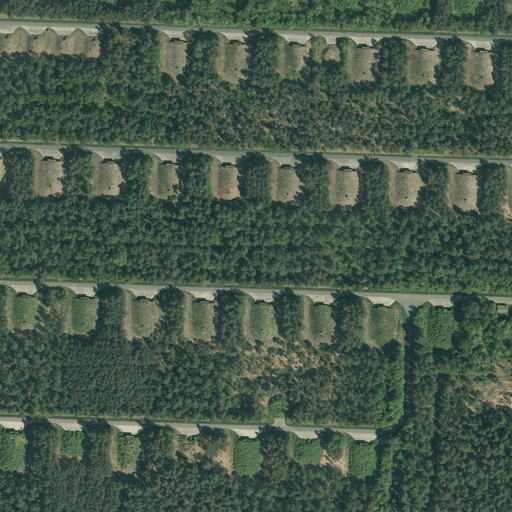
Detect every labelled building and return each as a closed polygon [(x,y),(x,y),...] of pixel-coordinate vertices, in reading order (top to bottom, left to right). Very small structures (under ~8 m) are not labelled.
[(302,0),(281,0),(281,7),(302,8),(302,0)] [(361,0),(340,0),(340,9),(361,9),(361,0)] [(420,0),(399,0),(399,10),(420,11),(420,0)] [(479,0),(458,0),(458,13),(479,14),(479,0)] [(0,35),(0,61),(13,62),(13,35),(0,35)] [(23,37),(23,64),(42,63),(42,37),(23,37)] [(51,38),(51,64),(71,64),(70,38),(51,38)] [(82,39),(82,65),(102,65),(102,39),(82,39)] [(187,43),(166,43),(165,78),(186,78),(187,43)] [(247,43),(226,43),(225,78),(246,78),(247,43)] [(301,47),(280,47),(279,82),(300,82),(301,47)] [(438,49),(417,48),(416,83),(437,84),(438,49)] [(374,49),(353,49),(352,84),(373,85),(374,49)] [(494,53),(473,52),(472,87),(493,88),(494,53)] [(63,165),(42,164),(40,199),(62,200),(63,165)] [(178,166),(157,165),(156,200),(177,201),(178,166)] [(241,165),(220,165),(219,200),(240,201),(241,165)] [(121,166),(100,166),(99,201),(120,202),(121,166)] [(299,167),(278,167),(277,202),(298,202),(299,167)] [(360,171),(339,171),(338,206),(359,206),(360,171)] [(477,175),(456,174),(455,209),(476,210),(477,175)] [(420,175),(399,175),(398,210),(419,210),(420,175)] [(38,298),(17,298),(16,333),(37,333),(38,298)] [(95,299),(74,298),(73,334),(94,334),(95,299)] [(155,300),(134,299),(133,334),(154,335),(155,300)] [(216,304),(195,303),(193,338),(215,339),(216,304)] [(275,305),(254,304),(253,339),(274,340),(275,305)] [(333,307),(312,306),(311,341),(332,342),(333,307)] [(394,309),(373,308),(372,343),(393,344),(394,309)] [(455,311),(434,311),(433,346),(454,347),(455,311)] [(25,433),(4,433),(3,468),(24,469),(25,433)] [(140,436),(119,435),(118,470),(139,471),(140,436)] [(203,438),(182,437),(181,472),(202,473),(203,438)] [(257,441),(236,441),(235,476),(256,477),(257,441)] [(317,443),(296,443),(295,478),(316,478),(317,443)] [(373,444),(352,444),(351,479),(372,479),(373,444)]
